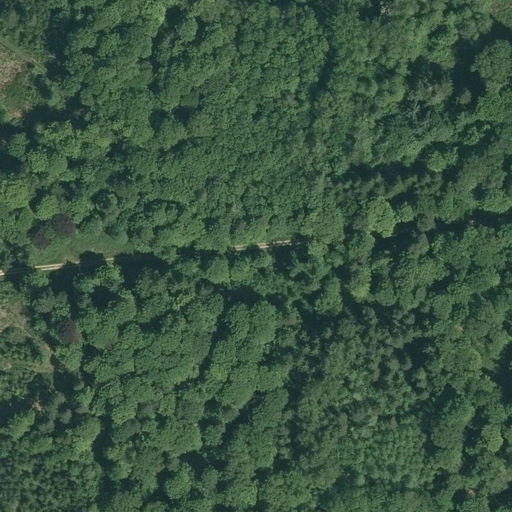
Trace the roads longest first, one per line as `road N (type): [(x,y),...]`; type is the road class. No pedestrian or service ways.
road 1 (track): [(511,218),(0,271)]
road 2 (track): [(70,264),(105,114),(0,38)]
road 3 (track): [(113,511),(70,264)]
